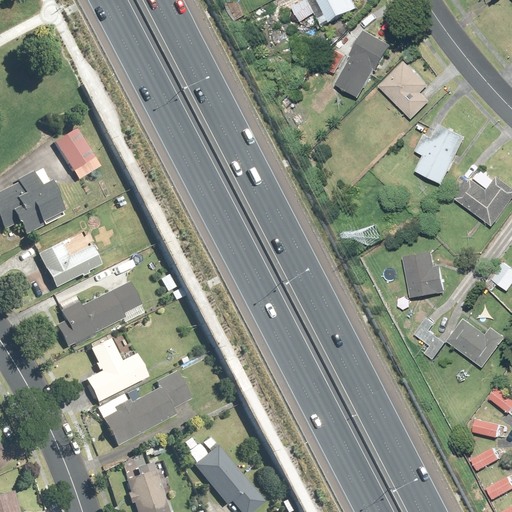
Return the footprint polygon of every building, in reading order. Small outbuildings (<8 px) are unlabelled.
[(358,0),(320,0),(332,24),(363,9),(358,0)] [(367,29),(338,85),(362,97),(399,45),(367,29)] [(334,83),(351,49),(341,44),(323,78),(334,83)] [(409,59),(382,85),(413,118),(440,93),(409,59)] [(420,171),(447,184),(472,133),(445,120),(437,136),(427,131),(417,151),(427,156),(420,171)] [(66,182),(77,175),(80,180),(102,165),(76,129),(55,144),(65,158),(54,165),(66,182)] [(46,167),(0,190),(0,216),(4,223),(16,217),(24,233),(68,211),(46,167)] [(466,170),(450,192),(496,225),(511,202),(511,183),(501,175),(492,189),(466,170)] [(142,209),(135,212),(141,226),(149,223),(142,209)] [(86,227),(80,215),(63,224),(70,236),(86,227)] [(67,235),(38,249),(57,290),(107,267),(94,238),(73,248),(67,235)] [(443,249),(405,256),(412,297),(451,291),(443,249)] [(511,263),(506,259),(493,278),(511,291),(511,263)] [(172,273),(161,278),(167,292),(178,287),(172,273)] [(128,276),(52,313),(69,348),(145,311),(128,276)] [(188,295),(183,287),(172,293),(177,301),(188,295)] [(439,324),(429,317),(417,335),(433,345),(428,353),(438,359),(449,342),(433,332),(439,324)] [(469,317),(451,341),(482,364),(500,340),(469,317)] [(102,370),(88,376),(99,401),(151,378),(139,351),(122,359),(113,337),(92,346),(102,370)] [(165,387),(101,414),(114,444),(178,416),(165,387)] [(511,400),(496,388),(488,398),(508,413),(511,407),(511,400)] [(474,419),(472,432),(495,437),(498,425),(474,419)] [(221,441),(194,462),(233,511),(250,511),(267,499),(221,441)] [(474,457),(481,470),(506,457),(499,444),(474,457)] [(0,473),(8,470),(0,447),(0,473)] [(172,511),(153,454),(121,465),(136,511),(172,511)] [(511,475),(490,487),(496,498),(511,489),(511,475)] [(0,511),(32,511),(29,511),(23,511),(17,488),(0,493),(0,511)]
